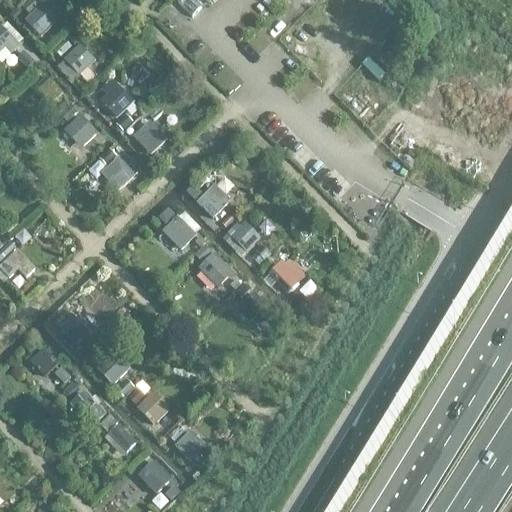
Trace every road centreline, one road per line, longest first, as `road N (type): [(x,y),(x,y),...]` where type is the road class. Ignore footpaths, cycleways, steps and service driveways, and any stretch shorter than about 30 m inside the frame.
road 1 (unclassified): [(461,230),(291,511)]
road 2 (unclassified): [(320,511),(480,241)]
road 3 (motorway): [(511,332),(401,511)]
